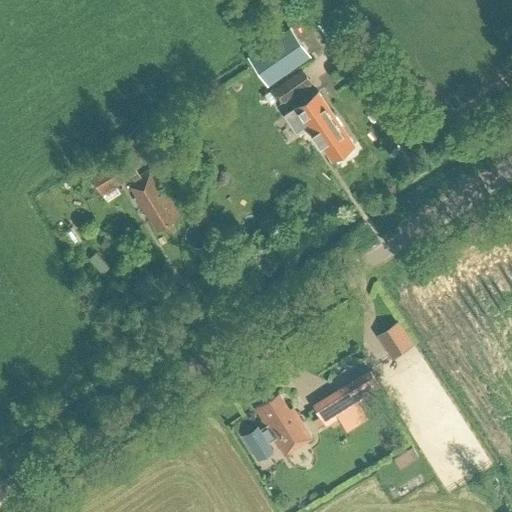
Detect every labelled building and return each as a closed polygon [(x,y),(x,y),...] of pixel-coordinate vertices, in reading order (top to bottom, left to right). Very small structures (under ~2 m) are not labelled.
[(249,55),(268,82),(308,54),(289,27),(249,55)] [(301,68),(274,86),(283,100),(311,81),(301,68)] [(354,142),(329,105),(318,90),(283,114),(294,129),(306,121),(331,158),(354,142)] [(151,158),(134,130),(122,138),(139,166),(151,158)] [(116,183),(114,180),(134,167),(123,150),(90,173),(103,192),(116,183)] [(158,228),(181,214),(151,166),(128,180),(158,228)] [(382,340),(391,354),(408,343),(400,329),(382,340)] [(370,369),(313,404),(324,421),(380,385),(370,369)] [(279,391),(256,405),(267,422),(260,426),(258,423),(242,432),(258,458),(274,448),(269,441),(275,437),(285,453),(313,436),(296,410),(292,412),(279,391)] [(400,467),(418,455),(412,445),(393,456),(400,467)]
